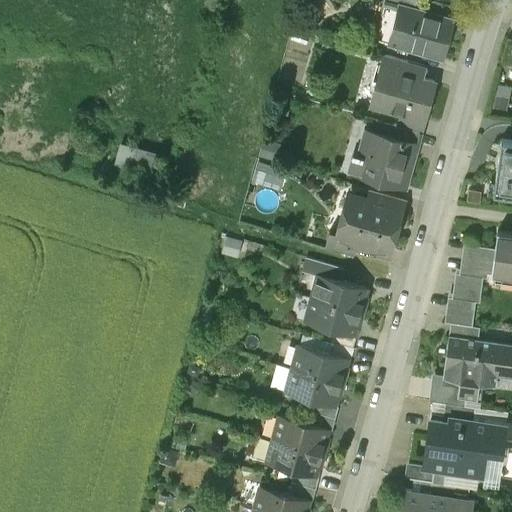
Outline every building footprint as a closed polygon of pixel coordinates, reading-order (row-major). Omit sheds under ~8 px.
[(416,0),(383,0),(382,5),(400,10),(402,5),(414,8),(416,0)] [(414,8),(402,5),(400,10),(391,43),(441,57),(452,19),(414,8)] [(511,36),(508,36),(499,63),(511,65),(511,36)] [(407,60),(384,54),(381,66),(404,72),(407,60)] [(404,72),(381,66),(370,104),(401,113),(424,119),(435,81),(404,72)] [(424,119),(401,113),(397,124),(421,130),(424,119)] [(397,124),(376,118),(373,128),(372,129),(411,140),(413,129),(421,131),(421,130),(397,124)] [(411,140),(372,129),(373,128),(364,126),(357,151),(353,150),(352,154),(359,155),(355,168),(349,166),(348,168),(406,184),(415,152),(408,150),(411,140)] [(421,131),(413,129),(411,140),(408,150),(415,152),(421,131)] [(276,160),(281,143),(263,137),(258,155),(276,160)] [(511,142),(501,141),(495,181),(498,182),(497,194),(511,195),(511,142)] [(158,152),(119,142),(113,166),(152,176),(158,152)] [(352,154),(349,166),(355,168),(359,155),(352,154)] [(277,167),(257,161),(251,180),(271,186),(277,167)] [(403,196),(368,186),(365,198),(399,208),(403,196)] [(187,194),(173,191),(170,201),(184,205),(187,194)] [(399,208),(365,198),(353,195),(347,217),(342,220),(339,232),(338,233),(358,238),(357,242),(368,245),(373,243),(389,247),(399,208)] [(358,238),(338,233),(339,232),(329,229),(325,246),(354,254),(357,242),(358,238)] [(511,230),(498,229),(492,271),(511,274),(511,230)] [(242,239),(225,235),(221,253),(237,257),(242,239)] [(491,249),(467,246),(463,271),(459,270),(456,295),(452,294),(448,320),(455,321),(472,323),(475,299),(479,299),(483,275),(487,275),(491,249)] [(342,265),(307,255),(304,268),(318,271),(339,277),(342,265)] [(339,277),(318,271),(311,296),(363,310),(365,302),(363,301),(367,285),(339,277)] [(363,310),(311,296),(305,319),(333,327),(354,333),(358,317),(361,317),(363,310)] [(472,323),(455,321),(453,332),(478,336),(479,324),(472,323)] [(354,333),(333,327),(330,338),(331,339),(353,345),(356,333),(354,333)] [(511,341),(478,336),(453,332),(450,350),(447,349),(443,373),(443,374),(450,375),(448,387),(468,390),(468,391),(478,393),(480,380),(495,383),(496,372),(511,374),(511,341)] [(353,345),(331,339),(328,350),(348,356),(350,356),(353,345)] [(328,350),(298,342),(291,366),(344,380),(346,373),(343,372),(348,356),(328,350)] [(344,380),(291,366),(285,390),(334,404),(339,388),(342,388),(344,380)] [(443,373),(433,371),(431,384),(437,385),(448,387),(450,375),(443,374),(443,373)] [(448,387),(437,385),(435,399),(452,401),(466,403),(468,391),(468,390),(448,387)] [(466,403),(452,401),(451,413),(474,417),(476,405),(466,403)] [(328,427),(279,413),(273,437),(324,451),(326,443),(324,443),(328,427)] [(451,413),(450,413),(449,418),(430,415),(423,464),(423,465),(443,468),(483,474),(487,449),(503,452),(506,421),(474,417),(451,413)] [(324,451),(273,437),(266,460),(316,474),(320,457),(322,458),(324,451)] [(443,468),(423,465),(423,464),(412,462),(410,476),(432,479),(442,481),(443,468)] [(442,481),(432,479),(430,491),(468,496),(470,485),(442,481)] [(305,511),(309,497),(260,484),(254,507),(271,511),(305,511)] [(430,491),(406,487),(402,511),(471,511),(473,497),(468,496),(430,491)]
